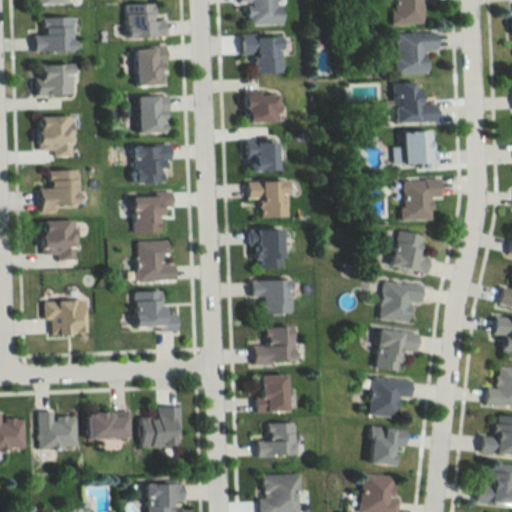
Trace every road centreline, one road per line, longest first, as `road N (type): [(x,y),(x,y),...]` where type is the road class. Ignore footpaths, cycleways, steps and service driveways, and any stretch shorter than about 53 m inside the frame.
road 1 (residential): [(464,0),(472,205),(455,263),(429,511)]
road 2 (residential): [(201,0),(220,511)]
road 3 (residential): [(0,372),(216,366)]
road 4 (residential): [(6,372),(0,212)]
